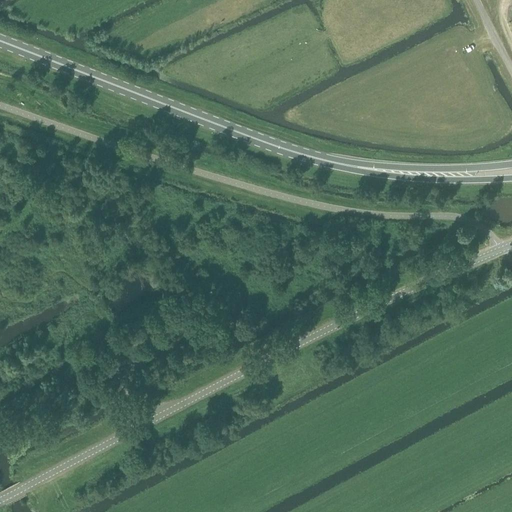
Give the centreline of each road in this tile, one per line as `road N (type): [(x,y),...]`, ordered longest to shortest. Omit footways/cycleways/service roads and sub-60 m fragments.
road 1 (unclassified): [(0,500),(329,328),(511,245)]
road 2 (primary): [(431,175),(313,159),(0,42)]
